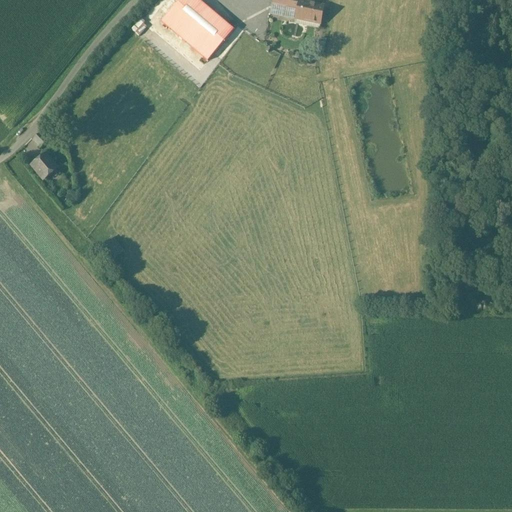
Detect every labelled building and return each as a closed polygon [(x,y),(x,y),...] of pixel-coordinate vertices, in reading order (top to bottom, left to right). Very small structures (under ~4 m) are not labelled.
[(232,39),(186,0),(167,23),(213,63),(232,39)] [(324,7),(292,0),(291,0),(272,0),(271,7),(297,12),(295,20),(321,25),(324,7)] [(53,136),(46,129),(40,134),(48,141),(53,136)] [(48,141),(40,134),(33,141),(41,148),(48,141)] [(46,156),(32,167),(44,181),(57,169),(46,156)] [(115,259),(126,250),(115,236),(104,245),(115,259)]
